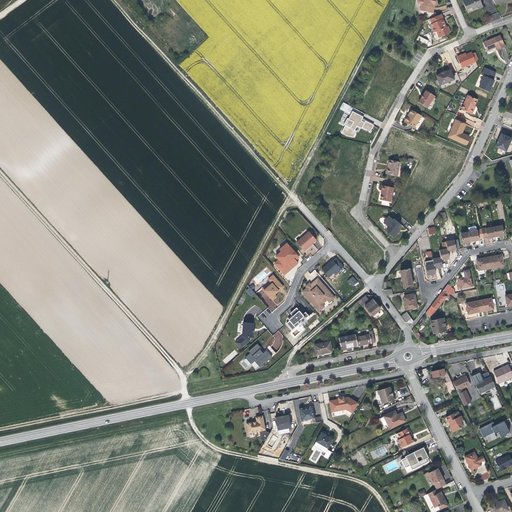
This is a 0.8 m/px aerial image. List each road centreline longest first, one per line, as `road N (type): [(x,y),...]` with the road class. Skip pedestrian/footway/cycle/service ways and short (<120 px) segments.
road 1 (track): [(388,511),(368,485),(349,476),(214,448),(195,433),(177,368),(0,173)]
road 2 (track): [(177,368),(216,325),(392,0)]
road 3 (track): [(0,428),(285,369)]
road 4 (track): [(302,207),(115,0)]
road 5 (residential): [(467,34),(428,54),(372,153),(359,216),(397,255)]
road 6 (primary): [(0,441),(245,390)]
road 7 (residential): [(397,255),(468,172),(511,73)]
road 8 (residential): [(245,390),(252,403),(401,372),(402,365)]
road 9 (residential): [(511,250),(464,253),(406,333)]
road 10 (residential): [(406,366),(470,494)]
road 11 (track): [(371,284),(292,352),(280,383)]
